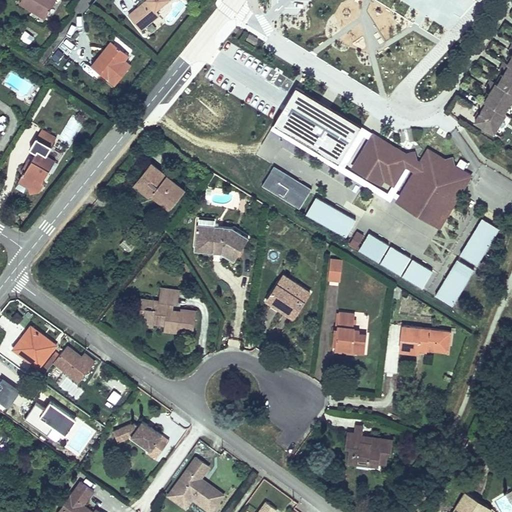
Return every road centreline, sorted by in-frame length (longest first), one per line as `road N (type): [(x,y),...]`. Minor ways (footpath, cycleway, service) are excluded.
road 1 (tertiary): [(231,0),(28,252)]
road 2 (residential): [(481,0),(404,92),(402,105),(417,116),(433,111),(511,3)]
road 3 (residential): [(9,276),(181,402)]
road 4 (residential): [(204,419),(329,510)]
road 5 (residential): [(295,407),(268,375),(229,359),(216,362),(181,402)]
